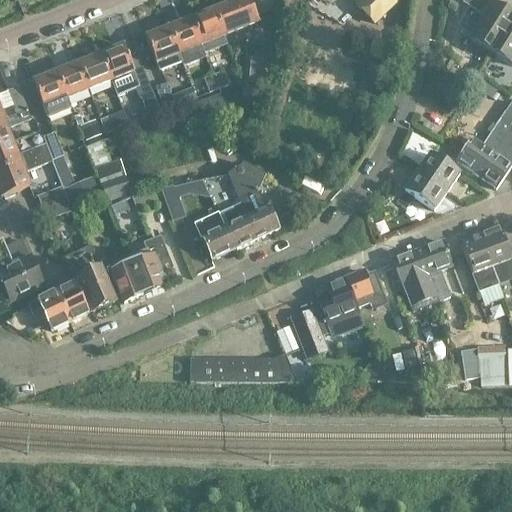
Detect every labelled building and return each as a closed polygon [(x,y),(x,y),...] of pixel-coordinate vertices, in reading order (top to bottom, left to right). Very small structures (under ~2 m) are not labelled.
[(224,40),(259,26),(249,0),(241,0),(212,12),(224,40)] [(318,0),(319,0),(350,0),(356,6),(355,6),(373,24),(397,0),(318,0)] [(492,52),(511,19),(511,18),(483,0),(466,0),(464,5),(482,17),(470,38),(492,52)] [(201,49),(224,40),(212,12),(190,21),(201,49)] [(511,19),(492,52),(511,64),(511,19)] [(179,58),(201,49),(190,21),(167,29),(179,58)] [(158,33),(157,31),(154,29),(146,32),(145,35),(146,38),(145,38),(159,74),(182,65),(179,58),(167,29),(158,33)] [(383,63),(389,43),(373,39),(368,58),(383,63)] [(111,84),(134,75),(123,47),(100,56),(111,84)] [(89,93),(111,84),(100,56),(78,65),(89,93)] [(265,72),(266,61),(262,60),(250,59),(248,84),(260,85),(262,72),(265,72)] [(67,102),(89,93),(78,65),(55,74),(67,102)] [(212,77),(218,91),(227,87),(222,73),(212,77)] [(70,111),(67,102),(55,74),(32,83),(47,120),(70,111)] [(439,90),(450,97),(458,81),(448,75),(439,90)] [(209,95),(218,91),(212,77),(203,81),(209,95)] [(172,99),(166,85),(155,89),(164,112),(195,100),(192,91),(172,99)] [(15,116),(27,112),(18,90),(7,94),(15,116)] [(148,119),(160,114),(151,91),(139,95),(148,119)] [(509,128),(511,123),(511,104),(482,147),(472,141),(456,164),(476,178),(510,129),(509,128)] [(0,147),(11,144),(6,131),(31,122),(27,112),(15,116),(6,120),(3,121),(0,122),(0,147)] [(105,136),(106,135),(115,132),(109,118),(99,122),(105,136)] [(511,168),(501,161),(511,145),(511,129),(510,129),(476,178),(495,191),(511,168)] [(20,145),(36,139),(33,131),(25,134),(25,136),(18,139),(20,145)] [(83,143),(95,138),(92,131),(80,136),(83,143)] [(11,144),(0,147),(0,173),(48,155),(44,144),(16,155),(11,144)] [(95,172),(112,168),(103,145),(86,151),(95,172)] [(29,189),(23,174),(51,164),(51,163),(48,155),(0,173),(0,198),(1,200),(3,199),(4,202),(15,197),(14,194),(29,189)] [(416,174),(446,195),(459,177),(429,156),(416,174)] [(62,189),(63,192),(74,187),(63,158),(51,163),(51,164),(62,189)] [(279,232),(268,209),(266,210),(258,192),(265,177),(244,166),(226,177),(240,205),(257,242),(279,232)] [(105,202),(107,202),(108,201),(109,205),(129,198),(128,195),(129,195),(124,179),(125,179),(121,168),(97,176),(100,187),(105,202)] [(434,212),(446,195),(416,174),(403,193),(434,212)] [(235,252),(257,242),(240,205),(226,177),(215,180),(221,193),(209,198),(218,215),(224,230),(235,252)] [(209,198),(221,193),(215,180),(202,183),(209,198)] [(46,222),(58,218),(72,214),(63,192),(62,189),(37,198),(46,222)] [(172,223),(184,219),(173,190),(160,193),(172,223)] [(87,238),(100,232),(92,215),(79,220),(87,238)] [(235,252),(224,230),(218,215),(193,227),(211,264),(235,252)] [(478,235),(491,269),(511,262),(498,227),(478,235)] [(472,277),(491,269),(478,235),(458,242),(472,277)] [(143,245),(146,253),(128,261),(130,266),(143,297),(162,289),(159,282),(163,281),(160,274),(173,269),(160,238),(143,245)] [(29,259),(13,266),(1,243),(0,244),(0,282),(11,304),(44,289),(29,259)] [(440,273),(451,270),(441,244),(419,252),(439,304),(450,299),(440,273)] [(75,288),(79,286),(92,314),(101,310),(105,311),(110,309),(111,306),(114,304),(99,270),(89,248),(61,260),(73,287),(74,287),(75,288)] [(426,308),(439,304),(419,252),(393,262),(406,296),(420,291),(426,308)] [(143,297),(130,266),(128,261),(108,269),(110,274),(111,274),(123,305),(143,297)] [(385,305),(374,276),(365,279),(363,273),(344,281),(356,310),(368,305),(371,311),(385,305)] [(356,310),(344,281),(326,288),(329,297),(318,301),(326,321),(316,325),(316,324),(296,332),(308,360),(326,353),(320,337),(330,334),(331,337),(362,325),(356,310)] [(88,316),(75,288),(74,287),(73,287),(56,296),(70,325),(88,316)] [(28,308),(32,317),(38,329),(47,324),(51,333),(70,325),(56,296),(28,308)] [(291,326),(277,332),(286,354),(300,349),(291,326)] [(426,347),(415,350),(421,380),(422,382),(434,379),(431,368),(426,347)] [(496,384),(511,384),(511,348),(495,349),(496,384)] [(496,384),(495,349),(476,349),(476,351),(481,379),(481,385),(496,384)] [(418,370),(415,350),(402,353),(407,373),(418,370)] [(460,354),(464,382),(481,379),(476,351),(460,354)] [(285,357),(274,362),(277,385),(297,385),(285,357)] [(202,362),(189,361),(189,385),(201,385),(202,362)] [(214,362),(202,362),(201,385),(214,385),(214,362)] [(226,362),(214,362),(214,385),(226,385),(226,362)] [(238,362),(226,362),(226,385),(238,385),(238,362)] [(250,362),(238,362),(238,385),(250,385),(250,362)] [(262,362),(250,362),(250,385),(262,385),(262,362)] [(274,362),(262,362),(262,385),(277,385),(274,362)]
